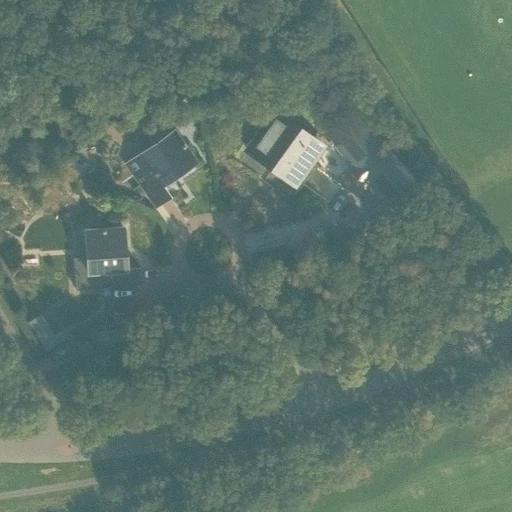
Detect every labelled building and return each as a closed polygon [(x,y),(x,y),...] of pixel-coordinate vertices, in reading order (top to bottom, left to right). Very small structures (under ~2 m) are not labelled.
[(294,183),(321,146),(276,113),(248,150),(294,183)] [(364,124),(339,145),(385,201),(411,179),(364,124)] [(163,185),(196,162),(174,130),(127,164),(156,206),(170,196),(163,185)] [(127,269),(124,227),(85,230),(87,257),(74,258),(76,289),(142,285),(140,268),(127,269)] [(46,323),(33,331),(46,352),(67,339),(62,331),(54,336),(46,323)] [(129,326),(110,331),(113,342),(132,337),(129,326)] [(88,340),(78,346),(84,356),(93,350),(88,340)]
